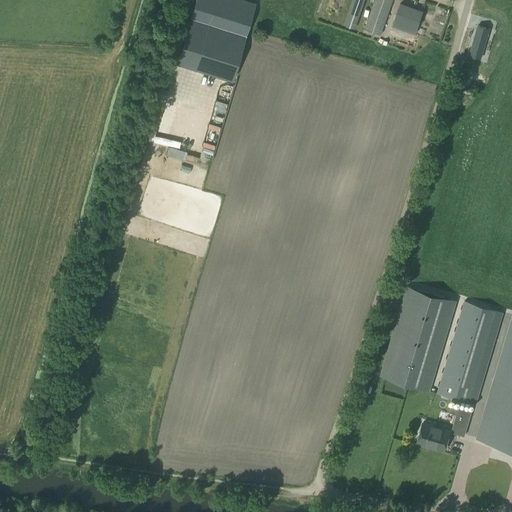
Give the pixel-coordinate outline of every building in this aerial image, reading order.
[(246,0),(195,0),(176,63),(231,80),(255,3),(246,0)] [(355,28),(355,27),(364,0),(353,0),(345,25),(355,28)] [(381,35),(392,0),(374,0),(364,29),(381,35)] [(415,33),(422,13),(401,6),(394,25),(415,33)] [(481,58),(489,29),(478,26),(470,55),(481,58)] [(177,103),(188,105),(190,96),(179,94),(177,103)] [(144,134),(176,142),(178,135),(146,127),(144,134)] [(203,145),(206,133),(199,132),(196,143),(203,145)] [(406,286),(380,376),(429,391),(456,301),(406,286)] [(474,403),(501,312),(464,301),(437,393),(474,403)] [(511,315),(511,316),(476,439),(511,449),(511,315)] [(464,436),(472,410),(457,406),(455,414),(457,415),(451,432),(464,436)] [(445,450),(450,431),(423,423),(417,442),(425,444),(425,443),(431,445),(430,446),(445,450)]
